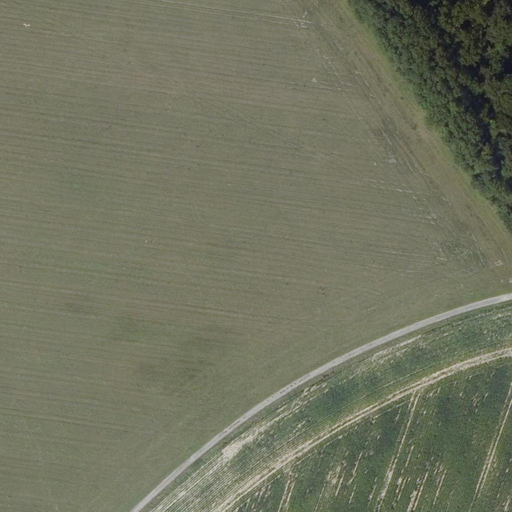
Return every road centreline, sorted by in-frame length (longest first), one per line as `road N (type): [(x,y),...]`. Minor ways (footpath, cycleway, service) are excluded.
road 1 (track): [(132,511),(254,410),(369,347)]
road 2 (unclassified): [(369,347),(511,296)]
